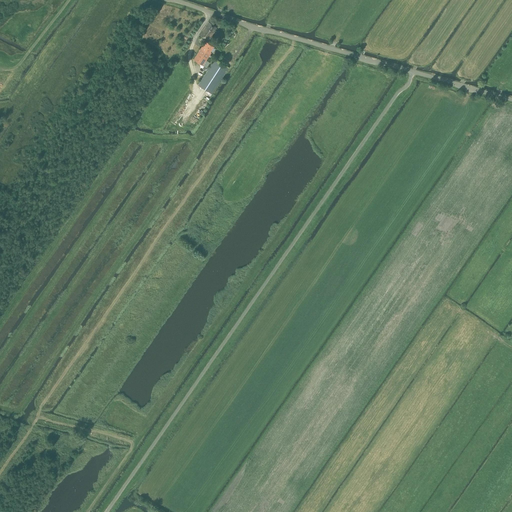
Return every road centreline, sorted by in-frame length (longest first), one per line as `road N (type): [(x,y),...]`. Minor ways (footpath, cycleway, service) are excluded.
road 1 (unknown): [(113,511),(420,73)]
road 2 (unclassified): [(172,0),(511,100)]
road 3 (track): [(91,511),(132,444),(36,416)]
